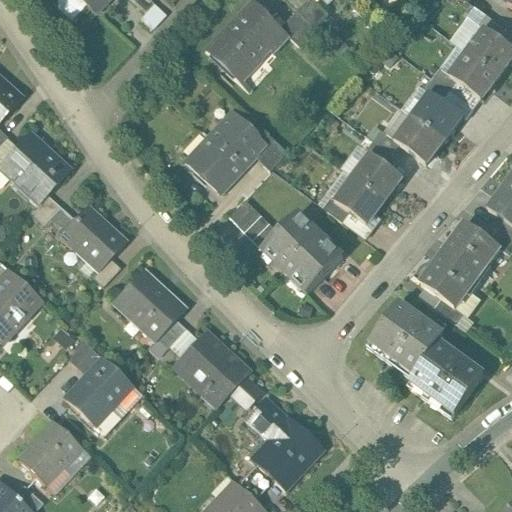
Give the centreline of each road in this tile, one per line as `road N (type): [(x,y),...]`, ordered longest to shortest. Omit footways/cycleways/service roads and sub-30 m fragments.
road 1 (residential): [(511,119),(305,370)]
road 2 (residential): [(305,370),(177,247),(92,129)]
road 3 (residential): [(92,129),(206,0)]
road 4 (residential): [(420,491),(305,370)]
road 5 (residential): [(92,129),(6,0)]
